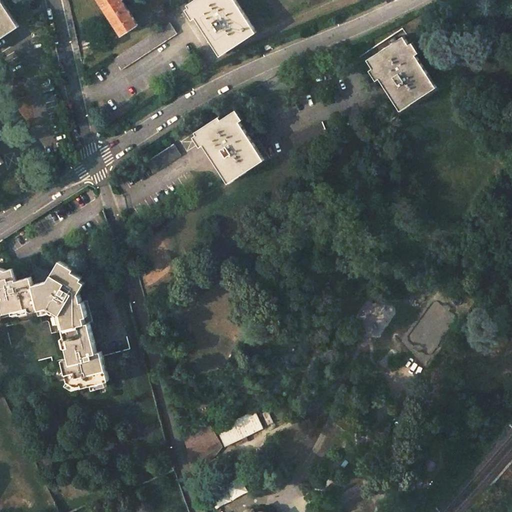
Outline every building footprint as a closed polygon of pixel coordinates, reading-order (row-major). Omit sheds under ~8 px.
[(100,0),(123,35),(128,31),(138,25),(137,23),(136,21),(122,0),(100,0)] [(122,0),(136,21),(146,10),(134,0),(122,0)] [(194,0),(188,5),(219,52),(233,43),(234,45),(239,42),(238,40),(255,29),(235,0),(194,0)] [(0,38),(1,38),(0,36),(0,34),(15,25),(0,2),(0,38)] [(169,22),(114,59),(114,60),(121,70),(177,33),(169,22)] [(393,38),(368,59),(368,60),(385,85),(388,91),(399,107),(416,96),(417,98),(422,95),(421,93),(435,83),(405,39),(404,36),(397,36),(393,38)] [(366,103),(347,111),(353,123),(371,115),(367,105),(366,103)] [(213,121),(196,132),(227,179),(241,170),(242,172),(247,169),(246,167),(263,156),(252,140),(249,135),(233,112),(217,122),(215,119),(213,121)] [(323,121),(280,139),(285,151),(328,133),(323,121)] [(174,143),(145,162),(146,163),(153,173),(181,155),(174,143)] [(89,238),(97,250),(106,244),(98,233),(89,238)] [(339,257),(328,257),(328,264),(327,275),(335,275),(335,268),(339,268),(339,257)] [(84,305),(82,296),(77,293),(84,280),(74,274),(75,272),(62,263),(49,284),(36,287),(41,307),(42,311),(42,312),(51,310),(62,317),(66,332),(92,326),(95,324),(93,317),(90,318),(86,304),(84,305)] [(2,315),(41,307),(36,287),(34,279),(18,282),(15,270),(7,272),(0,268),(0,320),(2,315)] [(0,320),(42,311),(41,307),(2,315),(0,320)] [(66,332),(73,360),(63,362),(69,383),(77,388),(83,387),(84,389),(110,383),(103,353),(99,354),(92,326),(66,332)] [(254,410),(217,429),(225,446),(242,438),(247,436),(263,428),(254,410)] [(262,413),(267,424),(273,421),(267,410),(262,413)] [(209,419),(183,435),(184,440),(190,458),(192,467),(193,467),(226,449),(209,419)] [(214,508),(212,496),(202,499),(205,510),(208,510),(214,508)]
